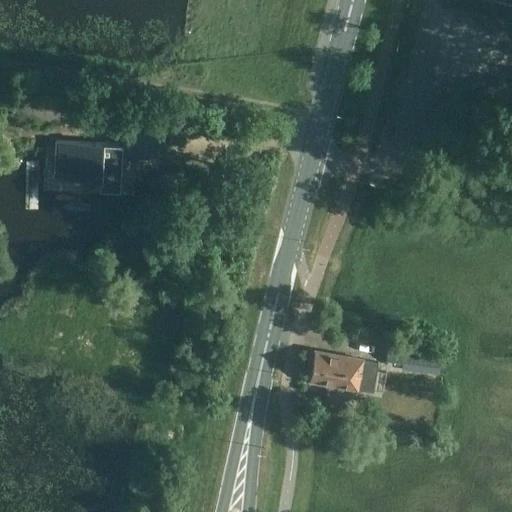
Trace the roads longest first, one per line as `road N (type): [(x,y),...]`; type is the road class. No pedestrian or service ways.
road 1 (primary): [(254,394),(352,0)]
road 2 (primary): [(254,394),(221,511)]
